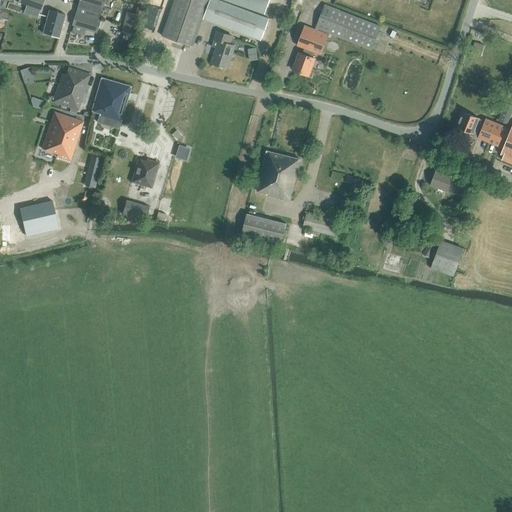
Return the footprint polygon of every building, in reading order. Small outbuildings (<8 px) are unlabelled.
[(43,0),(18,0),(17,2),(40,10),(43,0)] [(79,0),(72,25),(73,25),(71,32),(83,35),(85,28),(95,31),(103,4),(103,0),(79,0)] [(128,13),(123,31),(124,32),(132,34),(137,15),(139,16),(144,0),(138,0),(134,15),(128,13)] [(175,0),(163,36),(192,46),(208,0),(175,0)] [(266,20),(218,2),(212,0),(208,0),(203,18),(259,39),(266,20)] [(267,0),(226,0),(263,13),(267,0)] [(309,76),(315,59),(312,58),(314,52),(321,54),(327,38),(331,39),(333,34),(371,48),(380,26),(325,5),(316,29),(305,25),(297,45),(305,48),(303,54),(299,52),(292,69),(309,76)] [(58,38),(65,15),(49,10),(42,33),(58,38)] [(212,46),(217,48),(212,63),(227,68),(234,46),(229,44),(232,36),(217,31),(212,46)] [(382,31),(382,52),(391,52),(391,31),(382,31)] [(480,57),(484,45),(474,42),(471,54),(480,57)] [(257,47),(249,48),(250,60),(258,59),(257,47)] [(62,74),(57,88),(82,97),(90,74),(68,66),(65,75),(62,74)] [(32,82),(30,69),(23,70),(25,83),(32,82)] [(118,129),(120,121),(130,87),(102,78),(101,78),(91,113),(99,115),(97,122),(118,129)] [(76,111),(77,111),(82,97),(57,88),(52,102),(70,109),(76,111)] [(42,108),(44,101),(32,96),(30,100),(33,106),(42,108)] [(498,120),(507,124),(511,112),(511,105),(505,103),(498,120)] [(472,135),(503,148),(511,128),(486,118),(485,121),(477,118),(478,117),(463,111),(457,127),(472,133),(472,135)] [(55,157),(64,160),(69,162),(83,123),(54,112),(41,149),(56,154),(55,157)] [(511,126),(511,128),(503,148),(501,154),(504,155),(502,159),(511,163),(511,126)] [(172,134),(176,139),(181,135),(176,130),(172,134)] [(187,160),(191,147),(179,144),(176,157),(187,160)] [(290,200),(300,160),(300,159),(267,151),(256,192),(290,200)] [(89,169),(100,172),(103,159),(92,156),(89,169)] [(147,159),(147,161),(137,159),(131,182),(151,188),(158,163),(147,159)] [(454,193),(459,178),(436,170),(430,185),(454,193)] [(70,192),(18,204),(25,236),(77,224),(70,192)] [(148,208),(125,202),(123,212),(145,218),(148,208)] [(339,219),(307,212),(303,229),(335,236),(339,219)] [(281,244),(286,225),(246,215),(241,234),(281,244)] [(428,257),(435,245),(429,241),(422,253),(428,257)] [(453,275),(463,249),(442,241),(431,268),(453,275)]
